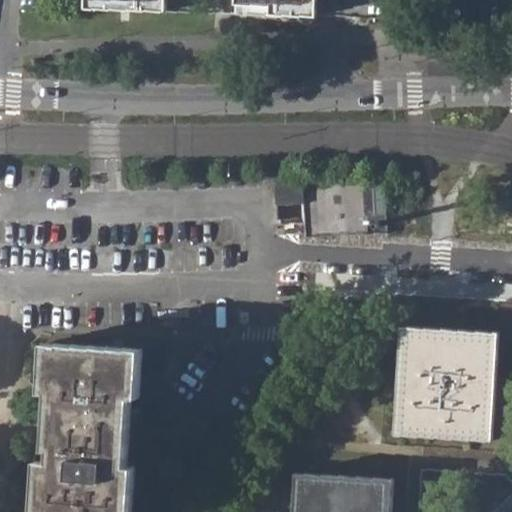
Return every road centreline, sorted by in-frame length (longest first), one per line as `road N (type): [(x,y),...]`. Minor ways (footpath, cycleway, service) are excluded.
road 1 (residential): [(511,88),(104,96)]
road 2 (residential): [(243,202),(104,205)]
